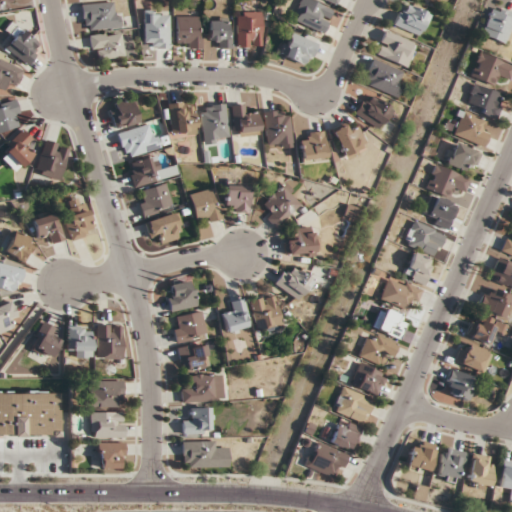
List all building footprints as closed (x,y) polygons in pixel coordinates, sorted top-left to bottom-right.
[(0,0),(0,8),(11,7),(9,0),(0,0)] [(324,32),(333,8),(308,0),(300,0),(293,22),(324,32)] [(117,1),(80,4),(83,31),(120,27),(117,1)] [(420,37),(431,15),(403,2),(393,24),(420,37)] [(503,43),(511,21),(511,12),(492,4),(480,33),(503,43)] [(170,11),(142,11),(142,47),(170,47),(170,11)] [(262,47),(262,11),(236,11),(236,47),(262,47)] [(175,48),(202,48),(202,16),(175,16),(175,48)] [(231,20),(206,20),(206,39),(216,39),(216,49),(231,49),(231,20)] [(42,45),(13,21),(5,31),(13,37),(5,47),(26,65),(42,45)] [(281,55),(307,67),(320,39),(294,27),(281,55)] [(415,44),(385,30),(375,53),(404,67),(415,44)] [(123,56),(120,31),(88,35),(90,51),(100,50),(101,59),(123,56)] [(506,80),(511,67),(511,66),(481,52),(469,75),(493,87),(497,76),(506,80)] [(0,90),(2,91),(6,82),(14,86),(23,67),(0,56),(0,90)] [(405,71),(371,59),(362,84),(396,96),(405,71)] [(494,116),(502,95),(474,83),(465,105),(494,116)] [(353,112),(379,130),(392,111),(367,93),(353,112)] [(138,121),(131,98),(109,105),(116,128),(138,121)] [(0,105),(0,130),(21,127),(17,102),(0,105)] [(194,103),(169,103),(169,135),(194,135),(194,103)] [(228,141),(225,104),(199,106),(202,143),(228,141)] [(257,113),(244,113),(244,104),(232,104),(233,136),(258,135),(257,113)] [(292,147),(289,109),(263,111),(266,149),(292,147)] [(479,127),(482,120),(461,110),(450,134),(481,148),(488,131),(479,127)] [(124,158),(159,148),(152,123),(117,133),(124,158)] [(348,129),(347,125),(334,127),(340,157),(366,151),(360,126),(348,129)] [(20,167),(33,155),(25,146),(33,139),(23,129),(3,149),(20,167)] [(306,132),(306,142),(299,142),(299,162),(324,162),(324,132),(306,132)] [(60,180),(69,147),(44,140),(34,173),(60,180)] [(470,173),(479,154),(454,143),(446,163),(470,173)] [(160,168),(157,155),(127,163),(133,186),(178,175),(175,164),(160,168)] [(463,193),(469,178),(435,164),(425,188),(449,198),(453,189),(463,193)] [(172,207),(165,183),(135,192),(142,216),(172,207)] [(269,210),(263,216),(275,228),(302,201),(284,183),(263,204),(269,210)] [(249,211),(249,185),(225,185),(225,211),(249,211)] [(192,220),(217,220),(217,191),(193,191),(192,220)] [(447,229),(457,205),(435,196),(425,220),(447,229)] [(63,216),(70,240),(93,234),(83,197),(68,201),(71,213),(63,216)] [(50,243),(64,240),(56,213),(31,220),(36,238),(48,234),(50,243)] [(158,236),(159,241),(181,238),(177,214),(145,219),(148,238),(158,236)] [(434,257),(444,234),(413,220),(403,244),(434,257)] [(313,255),(313,227),(292,227),(292,240),(286,240),(286,255),(313,255)] [(24,262),(35,241),(14,229),(2,250),(24,262)] [(424,285),(433,261),(411,253),(402,276),(424,285)] [(22,270),(0,262),(0,288),(15,293),(22,270)] [(511,267),(494,263),(488,286),(484,285),(478,310),(511,318),(511,297),(511,291),(511,267)] [(302,300),(313,277),(286,264),(275,287),(302,300)] [(412,311),(420,287),(387,276),(379,299),(412,311)] [(169,311),(196,307),(192,281),(165,285),(169,311)] [(284,324),(271,293),(247,303),(260,333),(284,324)] [(16,316),(9,299),(0,302),(0,330),(11,326),(8,319),(16,316)] [(225,331),(249,327),(245,299),(228,301),(230,312),(222,313),(225,331)] [(374,328),(397,339),(408,319),(385,308),(374,328)] [(176,344),(207,335),(200,310),(176,317),(178,324),(170,326),(176,344)] [(469,337),(491,345),(495,334),(505,338),(510,325),(478,313),(469,337)] [(55,328),(43,322),(30,349),(49,358),(58,339),(51,336),(55,328)] [(121,324),(96,324),(96,359),(121,359),(121,324)] [(66,348),(74,348),(74,358),(91,358),(91,326),(66,326),(66,348)] [(395,350),(381,332),(373,339),(372,338),(359,349),(373,367),(395,350)] [(477,372),(487,352),(465,341),(455,361),(477,372)] [(208,368),(206,345),(179,347),(181,371),(208,368)] [(353,385),(374,396),(385,375),(363,364),(353,385)] [(468,401),(476,379),(450,370),(442,391),(468,401)] [(180,403),(223,400),(221,373),(189,375),(189,385),(179,385),(180,403)] [(121,380),(88,380),(88,407),(121,407),(121,380)] [(373,400),(343,386),(332,409),(362,424),(373,400)] [(0,436),(59,436),(59,391),(0,391),(0,436)] [(181,434),(211,434),(211,407),(191,407),(191,416),(181,416),(181,434)] [(88,437),(122,437),(122,412),(88,412),(88,437)] [(329,442),(350,451),(359,428),(339,419),(329,442)] [(217,441),(181,441),(181,467),(227,467),(227,450),(217,450),(217,441)] [(347,454),(315,441),(305,466),(338,479),(347,454)] [(410,448),(406,469),(431,474),(436,443),(421,441),(420,449),(410,448)] [(96,443),(96,468),(123,468),(123,443),(96,443)] [(465,453),(444,446),(435,476),(455,483),(465,453)] [(466,482),(488,486),(494,457),(472,453),(466,482)] [(511,460),(499,460),(499,489),(507,489),(507,500),(511,500),(511,477),(511,460)]
